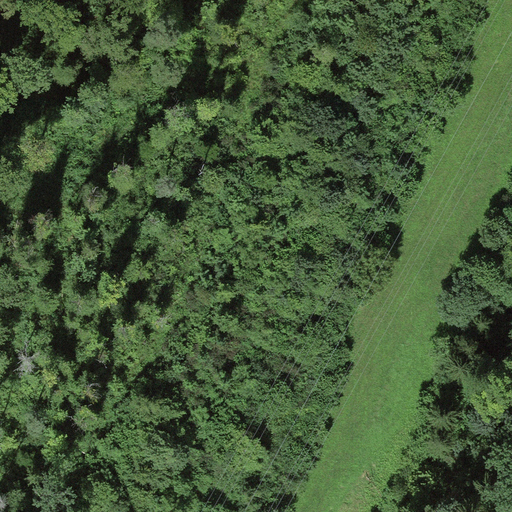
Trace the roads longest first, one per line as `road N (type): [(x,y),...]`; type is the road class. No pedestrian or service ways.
road 1 (track): [(307,0),(250,93),(195,241),(55,511)]
road 2 (track): [(266,65),(196,70),(148,93),(83,172),(0,309)]
